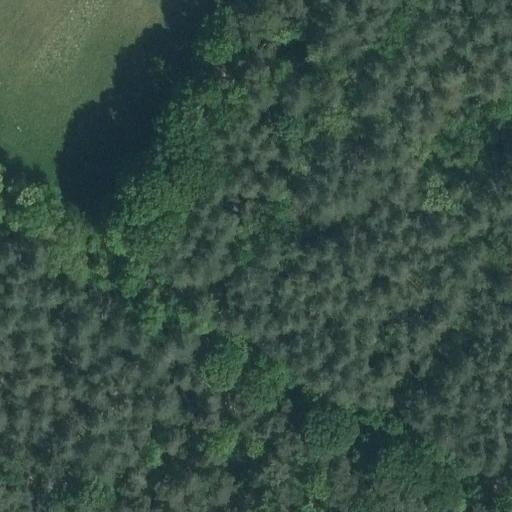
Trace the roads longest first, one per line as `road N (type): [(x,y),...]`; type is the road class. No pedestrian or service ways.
road 1 (track): [(0,200),(511,503)]
road 2 (track): [(206,322),(98,511)]
